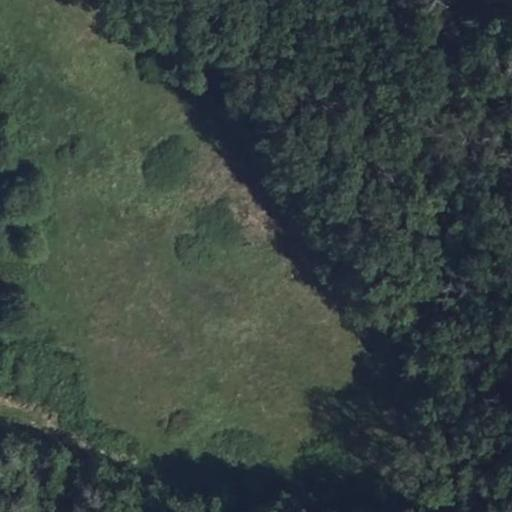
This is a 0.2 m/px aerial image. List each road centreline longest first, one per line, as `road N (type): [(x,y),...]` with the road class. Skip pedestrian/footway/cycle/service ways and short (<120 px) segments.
road 1 (track): [(455,511),(443,96),(468,0)]
road 2 (track): [(0,417),(104,465),(204,493),(332,511)]
